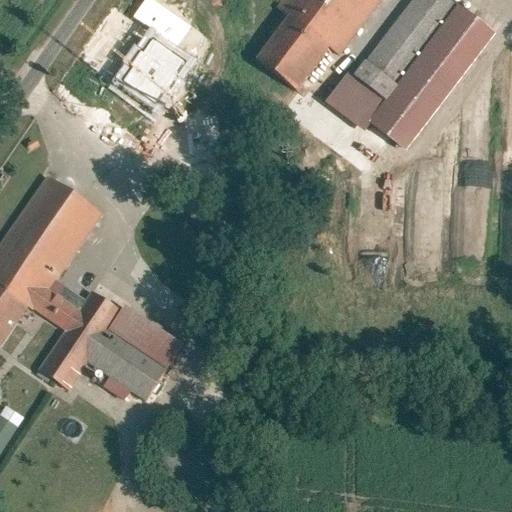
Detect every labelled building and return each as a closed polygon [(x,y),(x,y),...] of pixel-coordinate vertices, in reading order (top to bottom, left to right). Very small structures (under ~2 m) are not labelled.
[(260,65),(297,94),(370,0),(278,0),(277,2),(297,18),(260,65)] [(447,0),(419,0),(357,83),(384,102),(456,7),(447,0)] [(85,54),(56,98),(114,137),(144,94),(85,54)] [(97,226),(46,191),(0,258),(0,356),(4,359),(34,314),(75,342),(50,378),(68,391),(84,368),(148,412),(170,378),(112,339),(125,320),(94,298),(84,312),(52,290),(97,226)] [(6,408),(0,417),(0,457),(0,458),(25,420),(6,408)] [(220,478),(220,472),(220,465),(218,458),(214,452),(210,447),(205,444),(198,441),(192,439),(187,439),(179,440),(174,442),(167,446),(163,450),(160,454),(157,460),(155,467),(155,474),(156,479),(158,484),(161,491),(166,496),(170,499),(177,503),(184,504),(189,504),(199,502),(205,499),(211,494),(215,490),(218,483),(220,478)]
